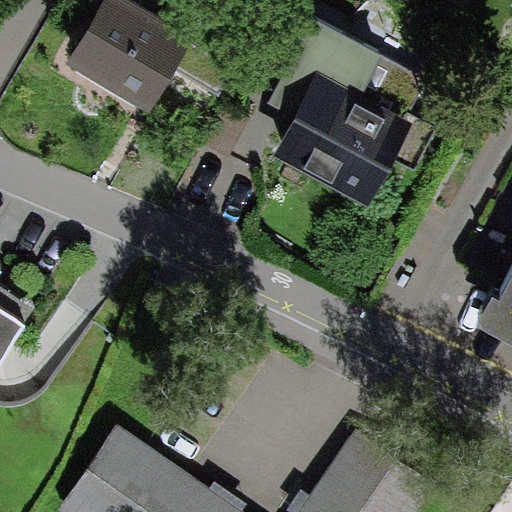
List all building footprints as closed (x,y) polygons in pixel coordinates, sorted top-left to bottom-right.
[(194,36),(133,0),(102,0),(67,59),(150,109),(194,36)] [(429,79),(310,18),(262,111),(234,97),(212,140),(266,167),(272,155),(372,206),(396,160),(414,169),(436,125),(411,112),(429,79)] [(511,270),(484,321),(511,335),(511,270)] [(0,362),(26,324),(0,305),(0,362)] [(401,511),(431,467),(359,421),(300,511),(254,511),(117,424),(73,493),(103,511),(401,511)]
